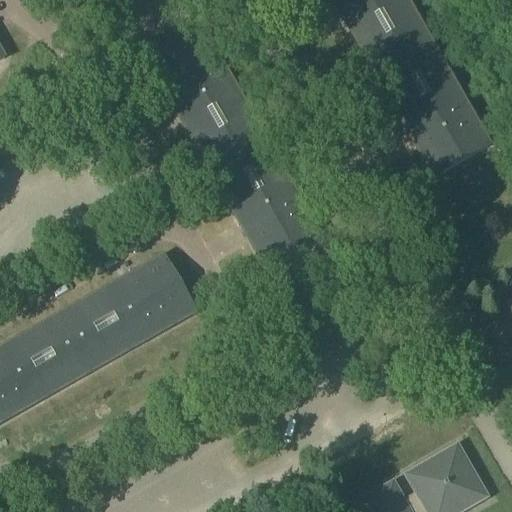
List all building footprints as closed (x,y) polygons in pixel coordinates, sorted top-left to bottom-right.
[(91,0),(96,8),(110,0),(91,0)] [(405,0),(330,0),(433,180),(490,148),(405,0)] [(204,33),(147,65),(267,275),(323,243),(204,33)] [(164,258),(0,351),(0,426),(196,315),(164,258)] [(444,455),(417,471),(417,472),(413,474),(413,473),(404,478),(415,496),(403,503),(393,485),(384,490),(380,493),(380,492),(353,508),(353,509),(349,511),(349,510),(346,511),(466,511),(487,500),(457,448),(448,453),(444,456),(444,455)]
